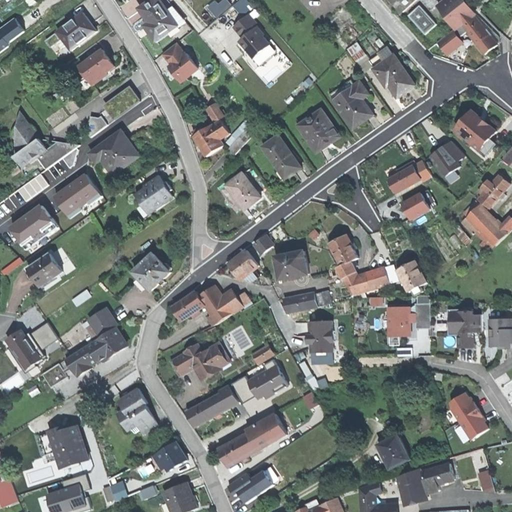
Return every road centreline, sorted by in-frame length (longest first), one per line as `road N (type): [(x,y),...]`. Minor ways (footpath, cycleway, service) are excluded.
road 1 (residential): [(210,266),(451,88)]
road 2 (residential): [(210,266),(150,317),(142,344),(147,372),(202,455),(224,511)]
road 3 (residential): [(103,0),(166,100),(199,190),(198,241),(210,266)]
road 4 (unknown): [(143,62),(37,141)]
road 5 (unknown): [(142,344),(38,421)]
road 6 (residential): [(368,0),(451,88)]
